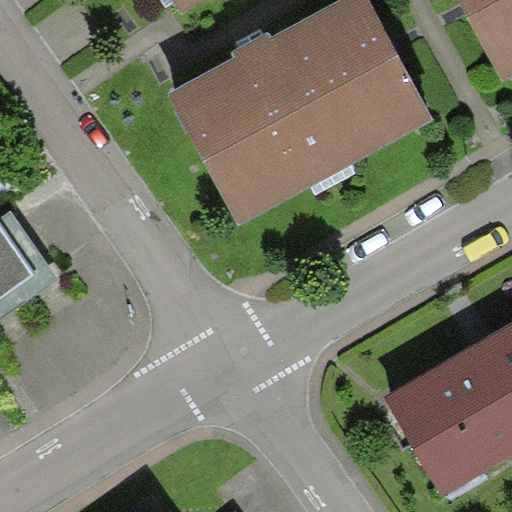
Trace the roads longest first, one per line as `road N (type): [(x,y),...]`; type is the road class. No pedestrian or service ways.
road 1 (residential): [(0,20),(229,342)]
road 2 (residential): [(511,177),(229,342)]
road 3 (residential): [(229,342),(0,486)]
road 4 (residential): [(229,342),(346,511)]
